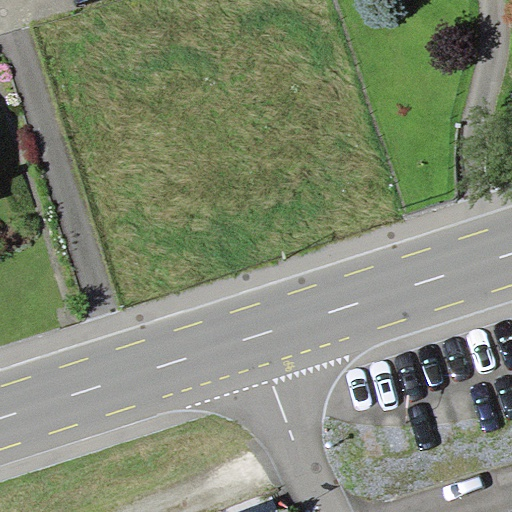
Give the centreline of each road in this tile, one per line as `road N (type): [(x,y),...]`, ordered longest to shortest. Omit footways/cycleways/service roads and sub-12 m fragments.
road 1 (unknown): [(119,379),(13,30),(13,15),(60,0)]
road 2 (primary): [(511,252),(254,336)]
road 3 (primary): [(254,336),(0,417)]
road 4 (residential): [(328,511),(254,336)]
